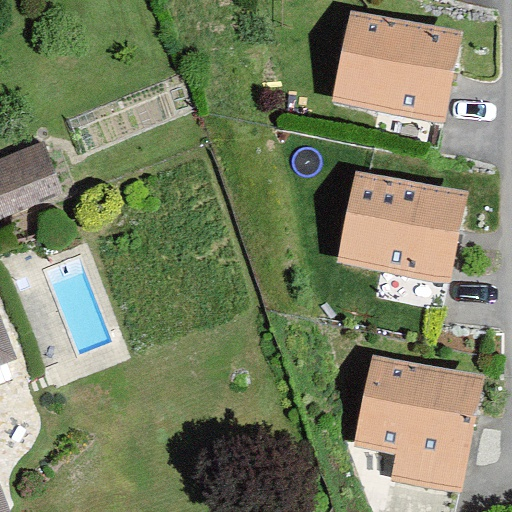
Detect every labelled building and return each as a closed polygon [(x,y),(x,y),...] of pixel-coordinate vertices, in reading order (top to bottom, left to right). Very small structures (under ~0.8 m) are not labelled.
[(366,20),(353,109),(457,129),(472,40),(366,20)] [(0,162),(0,216),(3,226),(66,204),(45,146),(0,162)] [(361,178),(348,267),(452,287),(467,198),(361,178)] [(0,327),(0,511),(10,511),(0,486),(0,357),(10,354),(0,327)] [(380,360),(367,449),(471,469),(485,381),(380,360)]
